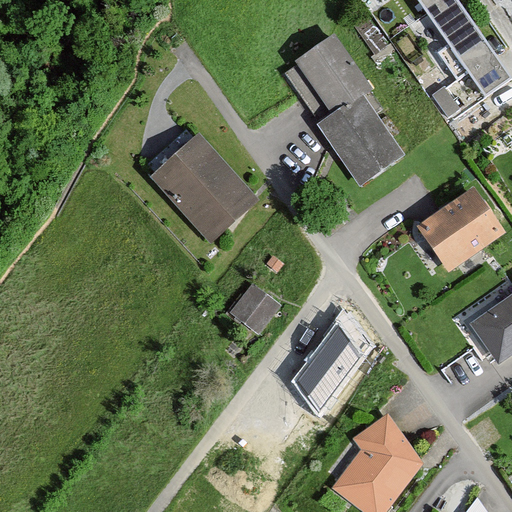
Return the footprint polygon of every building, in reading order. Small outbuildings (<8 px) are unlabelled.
[(511,78),(455,0),(416,0),(485,96),(511,78)] [(334,37),(297,64),(332,113),(317,124),(360,185),(402,156),(362,99),(372,92),(334,37)] [(198,136),(151,179),(208,243),(256,200),(198,136)] [(503,234),(470,189),(414,229),(447,274),(503,234)] [(283,266),(272,259),(266,267),(277,274),(283,266)] [(274,304),(248,284),(224,317),(250,336),(274,304)] [(511,356),(511,293),(469,322),(498,366),(511,356)] [(361,355),(334,321),(293,376),(318,415),(361,355)] [(383,511),(420,462),(385,415),(352,439),(360,451),(333,488),(363,511),(383,511)] [(484,511),(473,498),(463,511),(484,511)]
